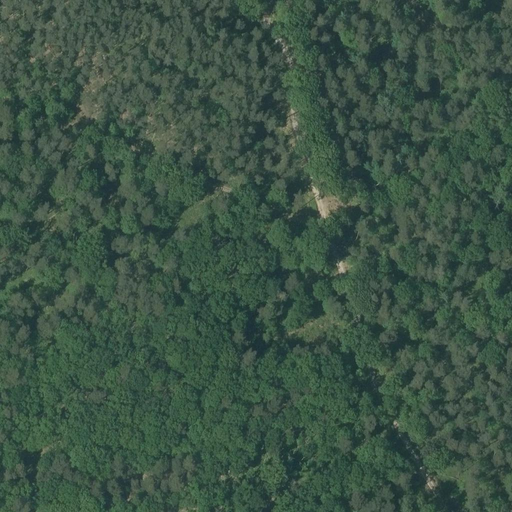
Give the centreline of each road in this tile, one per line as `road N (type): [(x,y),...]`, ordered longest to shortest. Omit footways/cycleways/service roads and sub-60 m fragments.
road 1 (track): [(0,108),(315,220)]
road 2 (track): [(434,511),(363,382),(315,220)]
road 3 (track): [(315,220),(291,121),(290,62),(244,0)]
